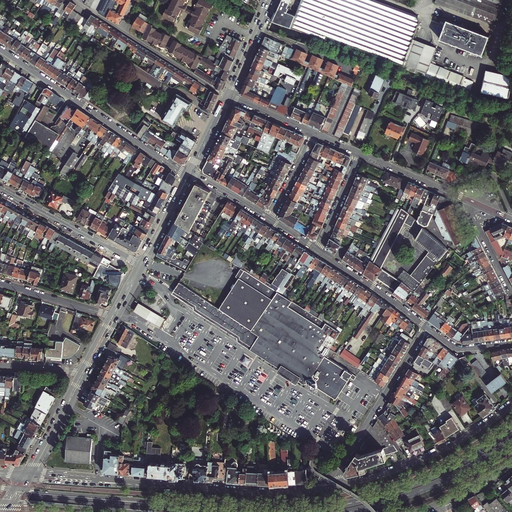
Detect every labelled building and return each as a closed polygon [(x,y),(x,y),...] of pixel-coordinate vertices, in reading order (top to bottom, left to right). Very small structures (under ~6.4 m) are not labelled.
[(46,10),(52,0),(45,0),(44,2),(46,4),(41,13),(42,15),(46,10)] [(53,8),(58,0),(52,0),(46,10),(49,12),(52,7),(53,8)] [(65,0),(58,0),(53,8),(55,10),(58,6),(61,7),(64,2),(65,0)] [(106,0),(99,13),(103,15),(111,0),(106,0)] [(116,1),(119,3),(121,0),(111,0),(103,15),(106,17),(119,24),(130,2),(126,0),(124,0),(122,4),(118,12),(112,9),(116,1)] [(148,10),(155,13),(161,0),(151,0),(149,5),(150,6),(148,10)] [(186,0),(187,0),(172,0),(168,8),(167,7),(163,16),(173,20),(174,18),(177,13),(179,14),(185,0),(186,0)] [(189,0),(187,0),(186,0),(185,0),(179,14),(177,13),(174,18),(176,19),(178,15),(180,16),(183,9),(184,9),(185,7),(185,6),(186,3),(187,3),(188,2),(189,2),(189,0)] [(193,21),(190,26),(189,29),(200,34),(204,26),(202,25),(210,8),(213,7),(214,4),(206,0),(199,0),(198,2),(197,5),(198,6),(191,20),(193,21)] [(403,69),(403,67),(414,38),(418,29),(421,22),(418,16),(376,0),(302,0),(297,15),(288,11),(290,7),(289,7),(291,0),(282,0),(281,4),(279,7),(285,10),(283,13),(280,12),(279,14),(277,13),(275,17),(273,21),(292,28),(292,27),(332,42),(333,41),(354,49),(355,46),(357,47),(356,50),(390,63),(389,64),(403,69)] [(475,16),(495,24),(504,0),(436,0),(436,1),(449,7),(475,16)] [(66,20),(68,17),(73,10),(77,4),(71,1),(69,5),(58,22),(56,25),(59,27),(64,19),(66,20)] [(58,22),(69,5),(64,2),(61,7),(60,9),(58,12),(56,14),(58,15),(55,20),(58,22)] [(188,25),(190,26),(193,21),(191,20),(198,6),(197,5),(198,2),(195,2),(194,5),(195,5),(194,7),(195,7),(194,10),(193,10),(191,13),(192,14),(188,21),(190,22),(188,25)] [(68,17),(74,20),(78,13),(73,10),(68,17)] [(74,20),(72,23),(75,25),(78,24),(79,24),(84,17),(78,13),(74,20)] [(139,16),(150,23),(152,19),(142,13),(139,16)] [(92,14),(89,20),(82,30),(85,32),(85,33),(86,34),(89,31),(97,17),(92,14)] [(133,25),(145,33),(150,23),(139,16),(133,25)] [(84,17),(79,24),(77,27),(82,30),(89,20),(84,17)] [(104,21),(97,17),(89,31),(95,35),(98,30),(104,21)] [(245,18),(242,22),(248,26),(249,27),(251,22),(245,18)] [(451,21),(442,18),(441,21),(440,23),(446,26),(442,34),(441,39),(483,54),(490,36),(485,34),(476,31),(462,25),(451,21)] [(104,21),(98,30),(107,36),(108,35),(113,27),(104,21)] [(159,42),(164,45),(166,46),(171,35),(164,31),(163,33),(156,30),(157,28),(153,26),(153,24),(150,23),(145,33),(143,37),(146,38),(158,44),(159,42)] [(0,40),(2,42),(10,31),(11,28),(6,25),(5,26),(0,34),(0,40)] [(2,42),(7,45),(15,32),(17,29),(15,27),(12,32),(10,31),(2,42)] [(17,51),(28,35),(32,29),(28,27),(20,40),(18,39),(18,40),(12,48),(17,51)] [(115,41),(110,48),(112,49),(116,43),(122,33),(113,27),(108,35),(112,38),(111,38),(115,41)] [(12,48),(18,40),(15,38),(18,34),(15,32),(7,45),(12,48)] [(131,39),(122,33),(116,43),(121,46),(118,51),(115,49),(115,51),(121,55),(123,52),(126,48),(128,44),(131,39)] [(33,38),(28,35),(17,51),(22,55),(33,38)] [(27,58),(37,44),(34,42),(38,36),(36,35),(33,38),(22,55),(27,58)] [(220,49),(223,50),(236,57),(243,42),(228,35),(220,49)] [(266,37),(262,46),(281,55),(282,55),(286,46),(266,37)] [(163,46),(164,45),(159,42),(158,44),(146,38),(146,41),(152,43),(152,44),(154,45),(155,44),(159,47),(160,45),(163,46)] [(432,63),(438,47),(414,38),(403,67),(427,76),(432,63)] [(133,47),(132,50),(135,53),(136,52),(140,45),(131,39),(128,44),(133,47)] [(169,50),(172,51),(176,54),(176,55),(190,62),(189,64),(194,67),(197,68),(198,67),(201,62),(203,56),(182,45),(183,43),(175,39),(169,50)] [(37,43),(37,44),(27,58),(32,61),(37,53),(35,51),(37,48),(40,44),(37,43)] [(211,55),(216,46),(214,45),(210,43),(203,56),(218,64),(225,68),(230,70),(236,57),(223,50),(218,59),(211,55)] [(32,61),(37,65),(46,51),(48,47),(43,44),(40,49),(37,53),(32,61)] [(140,45),(136,52),(140,54),(139,55),(143,58),(142,59),(144,60),(150,51),(140,45)] [(262,46),(258,54),(274,61),(276,61),(277,58),(279,59),(281,55),(262,46)] [(286,57),(291,48),(286,46),(282,55),(286,57)] [(47,72),(60,52),(55,48),(51,54),(42,68),(47,72)] [(52,76),(65,56),(62,54),(64,50),(63,48),(60,52),(47,72),(52,76)] [(294,49),(291,48),(286,57),(290,58),(292,53),(293,53),(294,49)] [(295,54),(293,53),(292,53),(290,58),(303,64),(307,66),(325,74),(337,79),(339,74),(336,73),(339,65),(329,61),(326,68),(320,66),(324,59),(314,55),(311,61),(305,59),(308,53),(298,48),(295,54)] [(37,65),(42,68),(51,54),(48,52),(46,51),(37,65)] [(159,57),(150,51),(144,60),(151,64),(152,63),(153,64),(155,62),(156,62),(159,57)] [(174,55),(173,57),(176,58),(177,58),(181,60),(181,62),(183,62),(184,62),(186,63),(186,64),(187,65),(187,66),(192,68),(194,67),(189,64),(190,62),(176,55),(176,54),(172,51),(171,53),(174,55)] [(274,61),(258,54),(256,60),(272,67),(274,61)] [(57,79),(63,70),(61,69),(66,62),(68,58),(65,56),(52,76),(57,79)] [(217,66),(218,64),(203,56),(201,62),(214,69),(216,66),(217,66)] [(169,63),(159,57),(156,62),(154,66),(151,69),(149,73),(159,79),(169,63)] [(125,67),(159,89),(163,82),(161,80),(159,79),(149,73),(140,67),(130,61),(126,58),(119,69),(122,71),(125,67)] [(132,58),(130,61),(140,67),(142,64),(132,58)] [(68,87),(78,73),(75,71),(77,69),(75,68),(79,61),(77,60),(68,74),(62,82),(68,87)] [(272,67),(256,60),(253,66),(266,71),(271,74),(274,68),(272,67)] [(344,67),(354,72),(358,64),(347,60),(344,67)] [(169,63),(159,79),(161,80),(162,78),(165,74),(169,77),(172,79),(173,77),(178,69),(169,63)] [(300,72),(279,63),(274,75),(277,76),(279,77),(281,72),(288,75),(286,80),(295,84),(297,79),(301,81),(304,74),(300,72)] [(432,63),(427,76),(443,83),(448,71),(466,78),(466,76),(452,71),(432,63)] [(62,82),(68,74),(66,73),(70,66),(70,65),(67,64),(63,70),(57,79),(62,82)] [(4,89),(14,71),(7,66),(0,77),(0,80),(2,81),(0,85),(0,87),(0,88),(0,96),(3,91),(4,89)] [(253,66),(250,71),(273,81),(273,79),(273,78),(274,76),(265,72),(266,71),(253,66)] [(307,66),(304,74),(301,81),(296,91),(302,93),(306,83),(311,85),(318,88),(325,74),(307,66)] [(197,68),(195,73),(221,90),(225,82),(230,70),(225,68),(220,77),(216,75),(214,78),(198,67),(197,68)] [(173,77),(182,83),(184,80),(187,75),(178,69),(173,77)] [(79,71),(78,73),(68,87),(74,91),(85,75),(87,72),(84,70),(83,73),(79,71)] [(511,86),(511,75),(511,76),(492,71),(487,70),(482,91),(509,98),(511,86)] [(22,75),(14,71),(4,89),(7,90),(8,88),(9,88),(10,86),(12,86),(14,82),(17,84),(22,75)] [(273,81),(250,71),(248,76),(271,86),(273,81)] [(375,86),(372,85),(368,93),(379,98),(389,75),(378,71),(377,73),(380,75),(375,86)] [(443,83),(442,84),(460,92),(461,90),(468,92),(473,81),(466,78),(448,71),(443,83)] [(352,86),(355,79),(339,72),(339,74),(337,79),(344,82),(349,85),(352,86)] [(377,73),(372,85),(375,86),(380,75),(377,73)] [(24,77),(22,75),(17,84),(13,90),(17,92),(18,91),(19,91),(21,93),(19,97),(16,96),(12,103),(20,107),(33,83),(30,80),(24,77)] [(74,91),(89,101),(96,91),(85,84),(89,77),(85,75),(74,91)] [(196,80),(187,75),(184,80),(189,84),(187,87),(191,89),(196,80)] [(271,86),(248,76),(245,82),(255,87),(256,84),(265,88),(264,91),(266,91),(274,95),(277,88),(271,86)] [(201,83),(196,80),(191,89),(194,92),(195,92),(201,83)] [(261,89),(255,87),(245,82),(241,92),(242,95),(255,100),(258,93),(259,93),(261,89)] [(302,93),(307,96),(311,85),(306,83),(302,93)] [(45,86),(35,105),(41,109),(44,104),(49,107),(50,105),(46,102),(48,99),(56,104),(61,97),(45,86)] [(199,91),(201,93),(207,93),(205,96),(208,98),(216,102),(219,94),(212,90),(205,86),(204,87),(202,87),(199,91)] [(274,95),(269,107),(278,110),(286,91),(278,87),(277,88),(274,95)] [(258,93),(255,100),(260,103),(266,91),(264,91),(261,89),(259,93),(258,93)] [(398,92),(395,100),(403,104),(402,107),(406,108),(407,106),(409,106),(409,107),(416,110),(420,100),(413,97),(413,98),(411,98),(414,91),(410,89),(407,95),(398,92)] [(0,106),(3,109),(10,96),(6,93),(3,91),(0,96),(0,106)] [(269,107),(274,95),(266,91),(260,103),(269,107)] [(193,102),(179,94),(163,119),(172,125),(172,124),(175,126),(185,107),(188,109),(189,108),(193,102)] [(283,112),(286,114),(290,105),(293,98),(289,96),(285,105),(285,107),(283,112)] [(201,103),(204,104),(212,109),(216,102),(208,98),(207,101),(204,100),(203,101),(203,100),(201,103)] [(49,107),(54,110),(57,105),(56,104),(48,99),(46,102),(50,105),(49,107)] [(296,107),(292,116),(303,121),(311,104),(299,99),(296,107)] [(434,102),(428,99),(422,114),(428,116),(430,112),(434,114),(432,119),(438,122),(447,103),(440,100),(437,108),(433,106),(434,102)] [(14,119),(9,127),(13,129),(17,124),(24,128),(21,134),(25,136),(41,109),(35,105),(29,101),(27,105),(25,104),(19,114),(17,113),(14,119)] [(311,104),(303,121),(309,124),(318,104),(312,102),(311,104)] [(309,124),(321,129),(327,117),(318,113),(318,112),(319,112),(321,109),(320,107),(322,104),(319,103),(318,104),(309,124)] [(40,123),(49,107),(44,104),(41,109),(25,136),(48,150),(74,111),(67,106),(54,125),(56,126),(55,127),(57,129),(55,132),(51,130),(40,123)] [(212,109),(204,104),(202,109),(210,114),(212,109)] [(290,105),(286,114),(292,116),(296,107),(290,105)] [(234,108),(232,111),(240,115),(239,116),(241,117),(242,115),(245,116),(244,118),(251,121),(249,122),(248,125),(250,126),(255,114),(237,106),(234,108)] [(74,111),(48,150),(52,152),(61,158),(66,149),(68,147),(78,132),(74,129),(72,127),(74,124),(73,123),(75,121),(73,120),(79,109),(76,107),(74,111)] [(74,129),(78,132),(89,116),(79,109),(73,120),(75,121),(77,122),(78,123),(79,124),(78,125),(77,125),(74,129)] [(232,111),(230,117),(239,121),(242,122),(244,123),(245,124),(246,121),(243,120),(244,118),(241,117),(239,116),(240,115),(232,111)] [(262,117),(255,114),(250,126),(257,129),(257,127),(255,126),(256,123),(259,124),(262,117)] [(471,127),(475,128),(483,131),(490,133),(493,127),(453,115),(450,121),(458,123),(471,127)] [(86,138),(87,139),(90,141),(101,124),(96,120),(91,117),(89,116),(78,132),(81,135),(84,130),(87,129),(89,126),(92,129),(86,138)] [(230,117),(228,122),(240,127),(242,122),(239,121),(230,117)] [(257,129),(263,132),(269,120),(262,117),(259,124),(262,125),(261,129),(257,127),(257,129)] [(139,133),(138,134),(143,137),(149,128),(152,124),(145,119),(137,131),(139,133)] [(262,151),(275,123),(269,120),(263,132),(262,136),(260,140),(257,148),(260,150),(262,151)] [(449,120),(446,126),(456,129),(458,123),(450,121),(449,120)] [(396,124),(391,121),(386,132),(388,133),(388,134),(391,135),(392,135),(400,138),(401,134),(403,135),(406,127),(396,123),(396,124)] [(242,134),(246,136),(248,131),(244,129),(242,128),(240,127),(228,122),(225,128),(236,133),(242,135),(242,134)] [(282,126),(275,123),(262,151),(270,154),(276,139),(282,126)] [(458,123),(456,129),(468,133),(471,127),(458,123)] [(98,141),(106,128),(101,124),(90,141),(89,142),(93,145),(96,139),(98,141)] [(244,129),(248,131),(257,135),(262,136),(263,132),(257,129),(250,126),(248,125),(246,124),(244,129)] [(281,146),(289,129),(282,126),(276,139),(280,141),(275,150),(279,152),(281,146)] [(102,145),(111,131),(106,128),(98,141),(95,145),(97,146),(97,147),(100,149),(102,145)] [(143,137),(161,150),(168,140),(149,128),(143,137)] [(223,133),(242,141),(257,148),(260,140),(256,139),(252,137),(252,139),(246,136),(242,134),(242,135),(241,137),(237,136),(237,137),(235,136),(236,133),(225,128),(223,133)] [(289,142),(294,131),(289,129),(281,146),(285,148),(286,148),(289,142)] [(197,140),(183,131),(180,134),(174,130),(171,134),(179,139),(193,148),(197,140)] [(117,135),(111,131),(102,145),(105,147),(102,151),(104,153),(102,155),(103,156),(107,150),(109,146),(117,135)] [(293,147),(299,134),(294,131),(289,142),(292,143),(291,146),(293,147)] [(430,140),(413,132),(410,140),(417,143),(414,151),(424,155),(430,140)] [(219,139),(219,140),(238,149),(242,141),(223,133),(219,139)] [(293,147),(291,151),(298,154),(306,139),(304,136),(299,134),(293,147)] [(122,138),(117,135),(109,146),(111,148),(109,151),(112,153),(122,138)] [(126,141),(122,138),(112,153),(110,155),(115,158),(120,151),(126,141)] [(182,164),(185,163),(189,155),(179,149),(178,151),(175,149),(174,151),(171,148),(172,146),(175,148),(177,149),(178,148),(176,147),(177,144),(169,139),(168,140),(161,150),(182,164)] [(178,148),(179,149),(189,155),(193,148),(179,139),(177,144),(176,147),(178,148)] [(216,144),(227,149),(236,154),(238,149),(219,140),(216,144)] [(136,148),(126,141),(120,151),(127,156),(123,162),(126,164),(136,148)] [(320,162),(322,159),(327,146),(320,143),(317,143),(310,157),(320,162)] [(212,153),(228,161),(229,158),(234,160),(241,163),(243,161),(244,158),(238,155),(237,158),(229,154),(228,154),(225,153),(227,149),(216,144),(212,153)] [(460,159),(469,163),(473,152),(476,147),(471,145),(469,150),(465,149),(460,159)] [(285,152),(286,148),(285,148),(281,146),(279,152),(295,159),(298,154),(291,151),(289,154),(285,152)] [(327,146),(322,159),(324,160),(323,163),(325,164),(326,161),(327,158),(332,148),(327,146)] [(66,149),(76,155),(77,153),(68,147),(66,149)] [(337,150),(332,148),(327,158),(330,159),(329,162),(326,161),(325,164),(329,166),(330,166),(331,165),(333,160),(337,150)] [(503,152),(499,151),(497,154),(494,162),(504,166),(507,159),(510,160),(511,155),(511,151),(505,148),(503,152)] [(79,158),(76,155),(66,149),(61,158),(60,159),(65,163),(61,172),(67,175),(73,166),(79,158)] [(336,165),(342,152),(337,150),(333,160),(335,161),(333,166),(331,165),(330,166),(330,167),(334,168),(334,167),(335,167),(336,165)] [(139,168),(144,161),(145,161),(144,162),(148,165),(152,159),(142,152),(128,172),(125,176),(128,178),(136,166),(139,168)] [(295,159),(279,152),(276,157),(292,164),(295,159)] [(341,167),(342,164),(347,154),(342,152),(336,165),(341,167)] [(491,163),(493,164),(494,162),(497,154),(492,152),(491,155),(484,152),(482,156),(473,152),(469,163),(473,164),(478,167),(480,162),(483,164),(487,166),(489,162),(491,163)] [(79,168),(87,156),(82,153),(79,158),(73,166),(75,167),(79,168)] [(212,153),(208,160),(217,164),(219,160),(226,164),(228,161),(212,153)] [(351,156),(347,154),(342,164),(345,166),(344,169),(341,167),(340,171),(345,173),(352,159),(351,156)] [(275,156),(273,160),(290,168),(292,164),(276,157),(275,156)] [(310,157),(308,162),(318,167),(320,162),(310,157)] [(19,187),(24,178),(22,177),(25,170),(27,172),(31,165),(33,161),(27,158),(20,171),(13,184),(19,187)] [(222,172),(227,174),(234,160),(229,158),(228,161),(226,164),(224,167),(222,172)] [(153,168),(157,162),(152,159),(148,165),(153,168)] [(224,167),(217,164),(208,160),(203,169),(204,173),(218,180),(220,176),(219,175),(221,172),(222,172),(224,167)] [(273,160),(271,164),(288,172),(290,168),(273,160)] [(442,166),(431,161),(427,171),(430,172),(433,171),(436,172),(435,174),(437,175),(438,173),(439,174),(442,166)] [(442,166),(439,174),(441,174),(440,176),(447,179),(448,182),(457,179),(454,171),(450,170),(453,164),(445,161),(442,166)] [(153,168),(151,171),(156,174),(174,184),(177,178),(176,175),(171,172),(170,173),(168,172),(167,173),(169,175),(168,176),(159,171),(162,166),(157,162),(153,168)] [(315,172),(318,167),(308,162),(305,167),(315,172)] [(271,164),(269,169),(286,176),(288,172),(271,164)] [(19,187),(24,190),(34,172),(36,168),(31,165),(27,172),(24,178),(19,187)] [(8,181),(14,170),(15,168),(11,166),(10,167),(8,166),(7,168),(2,178),(8,181)] [(171,172),(162,166),(159,171),(168,176),(169,175),(167,173),(168,172),(170,173),(171,172)] [(228,186),(232,189),(243,171),(243,170),(240,168),(241,167),(240,166),(236,172),(235,174),(234,177),(228,186)] [(305,167),(303,171),(312,176),(315,177),(316,175),(320,176),(320,173),(315,172),(305,167)] [(334,171),(333,173),(343,178),(345,173),(340,171),(335,169),(334,168),(330,167),(329,169),(334,171)] [(8,181),(13,184),(20,171),(17,169),(16,171),(14,170),(8,181)] [(117,178),(114,182),(162,207),(166,198),(137,182),(128,178),(125,176),(128,172),(125,170),(123,169),(120,173),(117,178)] [(286,176),(269,169),(267,172),(284,181),(286,176)] [(243,171),(232,189),(236,191),(242,181),(244,177),(247,173),(243,171)] [(312,176),(303,171),(300,176),(310,181),(317,184),(317,183),(314,181),(316,179),(319,179),(318,180),(320,181),(321,181),(323,179),(321,179),(315,177),(312,176)] [(34,172),(24,190),(30,193),(36,181),(38,178),(40,175),(34,172)] [(225,177),(227,174),(222,172),(221,172),(219,175),(220,176),(218,180),(223,183),(226,178),(225,177)] [(249,180),(246,184),(240,194),(244,196),(253,182),(250,181),(251,179),(252,180),(255,173),(253,172),(249,180)] [(267,172),(265,176),(268,178),(281,186),(284,181),(267,172)] [(343,178),(333,173),(329,172),(328,174),(332,176),(331,179),(341,183),(343,178)] [(406,180),(388,172),(384,181),(401,188),(399,192),(404,195),(409,183),(405,181),(406,180)] [(357,179),(376,188),(378,189),(379,186),(372,182),(373,180),(359,173),(357,179)] [(174,184),(156,174),(154,179),(157,181),(157,182),(162,185),(161,188),(169,193),(174,184)] [(228,178),(226,178),(223,183),(228,186),(234,177),(230,175),(228,178)] [(257,176),(253,182),(244,196),(250,200),(256,192),(254,191),(257,185),(259,186),(263,180),(261,178),(257,176)] [(298,180),(311,187),(316,189),(317,187),(317,186),(310,182),(310,181),(300,176),(298,180)] [(330,181),(329,184),(339,188),(341,183),(331,179),(325,176),(324,179),(330,181)] [(242,181),(236,191),(240,194),(246,184),(249,180),(244,177),(242,181)] [(281,186),(268,178),(266,182),(270,184),(272,186),(279,190),(281,186)] [(139,179),(137,182),(166,198),(169,193),(161,188),(160,188),(159,190),(152,185),(153,184),(146,180),(144,182),(139,179)] [(357,179),(354,185),(371,193),(373,190),(375,191),(376,188),(357,179)] [(260,195),(256,192),(250,200),(257,204),(264,193),(266,190),(270,184),(266,182),(263,180),(259,186),(263,189),(261,192),(260,192),(259,193),(260,194),(260,195)] [(311,187),(298,180),(296,185),(305,190),(309,192),(311,187)] [(30,193),(34,195),(36,193),(39,195),(44,185),(36,181),(30,193)] [(117,194),(129,201),(142,208),(145,202),(150,205),(147,210),(157,216),(162,207),(114,182),(110,189),(109,190),(117,194)] [(322,187),(326,189),(337,194),(339,188),(329,184),(325,182),(322,187)] [(407,202),(415,184),(410,182),(409,183),(404,195),(402,199),(407,202)] [(183,211),(178,220),(177,221),(187,229),(190,231),(212,191),(197,184),(191,195),(183,211)] [(420,186),(415,184),(407,202),(412,204),(420,186)] [(293,190),(310,200),(312,197),(309,196),(310,195),(309,194),(309,193),(305,191),(305,190),(296,185),(293,190)] [(354,185),(352,190),(367,197),(368,197),(371,199),(373,193),(371,193),(354,185)] [(272,186),(269,192),(276,196),(279,190),(272,186)] [(426,189),(420,186),(412,204),(410,210),(413,211),(417,201),(416,201),(418,198),(421,199),(426,189)] [(321,193),(324,194),(334,199),(337,194),(326,189),(322,187),(321,187),(319,192),(321,193)] [(105,196),(107,197),(114,200),(117,194),(109,190),(105,196)] [(312,201),(310,200),(293,190),(289,198),(298,202),(300,199),(303,200),(302,202),(306,204),(305,206),(308,208),(309,205),(311,202),(312,201)] [(367,197),(352,190),(350,195),(365,202),(366,202),(368,197),(367,197)] [(448,198),(431,191),(418,220),(421,225),(425,227),(429,226),(434,213),(437,205),(439,201),(442,203),(447,200),(448,198)] [(51,195),(49,194),(48,196),(46,200),(48,201),(47,202),(49,203),(52,205),(58,207),(61,201),(73,207),(76,202),(64,195),(63,197),(53,192),(51,195)] [(268,210),(276,196),(269,192),(268,193),(271,195),(268,199),(267,198),(261,207),(266,210),(268,210)] [(322,199),(332,204),(334,199),(324,194),(321,193),(320,195),(316,194),(316,193),(314,192),(313,194),(315,195),(314,196),(322,199)] [(266,195),(264,193),(257,204),(261,207),(267,198),(266,198),(265,197),(266,195)] [(105,196),(102,194),(96,205),(101,208),(105,201),(107,197),(105,196)] [(365,202),(350,195),(347,202),(361,209),(365,202)] [(311,202),(316,204),(330,210),(332,204),(322,199),(321,201),(312,197),(310,200),(312,201),(311,202)] [(286,203),(295,208),(299,210),(300,210),(301,211),(302,211),(304,208),(304,206),(298,202),(289,198),(286,203)] [(233,216),(239,206),(229,200),(223,210),(233,216)] [(147,210),(142,208),(129,201),(127,205),(139,211),(138,213),(140,215),(154,222),(157,216),(147,210)] [(439,210),(442,203),(439,201),(437,205),(434,213),(437,214),(439,210)] [(0,220),(2,221),(11,205),(6,202),(0,212),(0,220)] [(347,202),(344,208),(356,213),(356,211),(365,215),(367,211),(361,209),(347,202)] [(286,203),(283,208),(292,213),(293,212),(295,208),(286,203)] [(308,208),(327,216),(330,210),(316,204),(314,208),(309,205),(308,208)] [(16,208),(11,205),(2,221),(1,224),(3,225),(8,215),(11,217),(16,208)] [(396,290),(393,293),(403,301),(412,289),(398,279),(382,268),(405,223),(413,227),(416,219),(399,205),(396,210),(394,215),(390,222),(387,227),(385,233),(373,256),(372,257),(364,273),(375,281),(377,277),(396,290)] [(467,239),(453,209),(451,205),(439,210),(441,214),(437,216),(439,220),(436,221),(442,234),(445,233),(449,240),(453,238),(458,249),(456,252),(462,258),(467,239)] [(14,224),(21,211),(16,208),(11,217),(14,219),(12,223),(8,229),(11,231),(14,224)] [(235,225),(237,226),(247,211),(242,208),(231,225),(229,229),(231,230),(235,225)] [(292,213),(283,208),(279,216),(280,218),(290,224),(294,215),(292,214),(292,213)] [(314,217),(315,217),(325,221),(327,216),(308,208),(307,210),(309,210),(308,211),(316,214),(314,217)] [(356,213),(344,208),(342,214),(357,221),(359,221),(362,216),(356,213)] [(89,211),(84,209),(78,219),(86,224),(93,210),(91,209),(89,211)] [(86,224),(91,226),(98,213),(93,210),(86,224)] [(27,214),(21,211),(14,224),(17,226),(19,221),(22,223),(27,214)] [(240,231),(251,214),(247,211),(237,226),(236,228),(240,231)] [(98,230),(102,222),(105,217),(98,213),(91,226),(98,230)] [(23,233),(32,217),(27,214),(22,223),(20,227),(22,228),(20,232),(23,233)] [(244,230),(246,232),(256,217),(251,214),(240,231),(238,234),(240,236),(244,230)] [(342,214),(339,219),(355,226),(357,221),(342,214)] [(140,221),(151,227),(154,222),(140,215),(139,218),(141,219),(140,221)] [(295,228),(298,222),(300,218),(295,216),(294,215),(290,224),(295,228)] [(37,219),(32,217),(23,233),(25,234),(27,231),(28,230),(30,231),(32,228),(37,219)] [(119,233),(122,228),(123,226),(126,221),(119,217),(115,225),(109,236),(116,239),(119,233)] [(245,240),(247,241),(260,220),(256,217),(246,232),(249,234),(245,240)] [(317,239),(325,221),(315,217),(308,236),(313,240),(317,239)] [(36,235),(42,222),(37,219),(32,228),(35,230),(33,233),(30,231),(30,233),(28,236),(33,239),(36,235)] [(339,219),(337,225),(350,231),(350,229),(357,232),(359,228),(355,226),(339,219)] [(175,220),(172,226),(183,233),(184,234),(187,229),(177,221),(175,220)] [(260,220),(247,241),(241,250),(245,253),(254,238),(255,239),(265,223),(260,220)] [(151,227),(140,221),(137,227),(148,233),(151,227)] [(223,238),(229,229),(231,225),(229,223),(226,221),(218,235),(223,238)] [(45,238),(51,227),(42,222),(36,235),(42,238),(42,236),(45,238)] [(109,236),(115,225),(108,222),(107,224),(102,222),(98,230),(109,236)] [(295,228),(307,236),(310,230),(298,222),(295,228)] [(255,239),(260,242),(270,227),(265,223),(255,239)] [(486,231),(505,267),(509,265),(511,258),(511,252),(505,249),(504,252),(497,240),(504,236),(509,225),(503,223),(486,231)] [(137,231),(136,233),(145,238),(148,233),(137,227),(132,224),(132,226),(133,227),(132,228),(137,231)] [(337,225),(334,230),(347,236),(350,231),(337,225)] [(136,233),(123,226),(122,228),(124,228),(122,232),(129,235),(128,238),(121,234),(119,233),(116,239),(124,244),(135,250),(138,250),(139,248),(141,244),(145,238),(136,233)] [(183,233),(172,226),(171,229),(181,236),(183,233)] [(56,230),(51,227),(45,238),(42,243),(45,244),(49,238),(51,239),(56,230)] [(269,244),(278,231),(270,227),(260,242),(257,247),(259,248),(264,241),(269,244)] [(411,275),(422,284),(449,249),(424,228),(417,239),(430,251),(411,275)] [(197,254),(200,248),(191,242),(181,236),(171,229),(168,233),(181,242),(187,246),(186,247),(197,254)] [(56,244),(61,234),(62,233),(56,230),(51,239),(51,240),(54,241),(50,248),(53,250),(56,244)] [(346,238),(347,236),(334,230),(327,246),(328,249),(343,259),(351,246),(343,242),(341,245),(334,240),(338,235),(346,238)] [(282,234),(278,231),(269,244),(267,248),(271,251),(275,246),(282,234)] [(176,250),(177,250),(181,242),(168,233),(163,243),(170,248),(170,246),(172,247),(172,246),(177,248),(176,250)] [(69,239),(61,234),(56,244),(64,248),(69,239)] [(196,234),(193,239),(202,246),(204,243),(206,239),(201,236),(200,237),(196,234)] [(282,246),(288,238),(282,234),(275,246),(278,248),(273,256),(275,257),(278,252),(282,246)] [(470,246),(472,251),(482,246),(477,236),(475,237),(473,243),(471,246),(470,246)] [(282,258),(293,241),(288,238),(282,246),(284,248),(281,254),(279,257),(282,258)] [(78,243),(69,239),(64,248),(73,252),(78,243)] [(191,242),(200,248),(202,246),(193,239),(191,242)] [(288,261),(293,254),(298,245),(293,241),(282,258),(288,261)] [(86,248),(78,243),(73,252),(81,257),(86,248)] [(163,243),(159,251),(173,259),(175,259),(177,258),(179,254),(176,252),(170,248),(163,243)] [(351,246),(343,259),(347,262),(356,247),(353,245),(354,244),(353,243),(352,244),(351,246)] [(293,254),(296,256),(302,247),(298,245),(293,254)] [(468,253),(471,258),(485,251),(482,246),(472,251),(468,253)] [(296,266),(306,250),(302,247),(296,256),(291,263),(296,266)] [(360,249),(356,247),(347,262),(351,265),(360,249)] [(95,252),(86,248),(81,257),(90,261),(95,252)] [(360,249),(351,265),(356,267),(363,255),(360,253),(362,250),(360,249)] [(311,253),(306,250),(296,266),(301,269),(311,253)] [(159,251),(157,255),(171,262),(173,259),(159,251)] [(471,263),(487,255),(485,251),(471,258),(469,259),(471,263)] [(8,274),(14,253),(12,252),(10,257),(7,256),(6,259),(2,272),(8,274)] [(16,254),(14,253),(8,274),(14,276),(16,267),(13,266),(14,262),(16,254)] [(302,277),(308,268),(316,256),(311,253),(301,269),(298,274),(302,277)] [(356,267),(360,270),(368,255),(367,254),(365,257),(363,255),(356,267)] [(368,255),(360,270),(364,273),(372,257),(368,255)] [(489,260),(487,255),(471,263),(474,269),(489,260)] [(316,268),(321,260),(316,256),(308,268),(311,270),(308,276),(310,277),(312,273),(316,268)] [(111,260),(104,257),(101,263),(108,267),(109,264),(110,262),(111,260)] [(17,263),(16,267),(14,276),(19,277),(23,266),(23,264),(24,262),(18,260),(17,263)] [(312,287),(316,281),(327,264),(321,260),(316,268),(319,270),(315,275),(309,285),(312,287)] [(489,260),(474,269),(476,273),(492,264),(489,260)] [(184,262),(181,267),(187,270),(190,265),(186,263),(184,262)] [(108,267),(101,263),(94,276),(119,287),(120,284),(121,282),(122,279),(122,276),(122,269),(119,269),(117,268),(109,264),(108,267)] [(448,263),(439,274),(443,278),(447,273),(448,274),(453,267),(448,263)] [(328,276),(333,267),(327,264),(316,281),(319,283),(325,274),(328,276)] [(494,269),(492,264),(476,273),(478,277),(484,274),(494,269)] [(28,280),(32,269),(24,266),(23,266),(19,277),(28,280)] [(32,266),(32,269),(28,280),(33,281),(33,282),(38,283),(39,278),(41,278),(44,270),(35,267),(32,266)] [(331,280),(338,270),(333,267),(328,276),(322,284),(324,285),(329,279),(331,280)] [(279,292),(291,273),(293,270),(291,269),(289,272),(283,268),(276,279),(265,272),(260,279),(278,291),(279,292)] [(244,269),(219,308),(252,330),(278,291),(260,279),(244,269)] [(494,269),(484,274),(487,278),(496,273),(494,269)] [(342,273),(338,270),(331,280),(322,294),(323,295),(328,288),(329,288),(332,283),(334,285),(342,273)] [(404,270),(398,279),(412,289),(416,291),(420,285),(422,284),(411,275),(404,270)] [(77,276),(66,273),(61,287),(73,291),(77,276)] [(279,292),(284,295),(296,276),(291,273),(279,292)] [(339,286),(346,276),(342,273),(334,285),(331,289),(334,291),(335,289),(338,285),(339,286)] [(487,278),(489,283),(499,278),(496,273),(487,278)] [(337,290),(341,293),(351,279),(346,276),(339,286),(337,290)] [(487,291),(488,291),(502,284),(499,278),(489,283),(484,286),(487,291)] [(347,292),(349,294),(349,293),(356,282),(351,279),(341,293),(337,300),(340,302),(347,292)] [(93,292),(96,281),(93,280),(91,286),(84,284),(80,296),(89,299),(91,291),(93,292)] [(305,384),(308,383),(307,379),(303,376),(304,374),(307,376),(313,374),(321,362),(320,361),(325,352),(327,353),(331,348),(341,332),(337,330),(333,327),(330,325),(329,324),(323,320),(318,317),(314,315),(310,312),(306,309),(300,305),(293,301),(288,298),(284,295),(279,292),(278,291),(252,330),(219,308),(180,282),(178,285),(174,291),(197,306),(197,308),(238,338),(239,342),(280,368),(279,370),(297,383),(299,381),(305,384)] [(360,285),(356,282),(349,293),(351,295),(350,297),(349,299),(348,298),(344,304),(347,305),(351,300),(353,296),(360,285)] [(490,295),(504,288),(502,284),(488,291),(490,295)] [(360,285),(353,296),(356,298),(353,302),(355,303),(357,299),(365,288),(360,285)] [(414,306),(422,296),(419,293),(423,288),(420,285),(416,291),(408,301),(414,306)] [(106,289),(100,288),(99,291),(97,301),(102,302),(103,300),(106,301),(108,301),(112,290),(106,288),(106,289)] [(357,309),(359,307),(369,291),(365,288),(357,299),(360,301),(358,304),(355,308),(357,309)] [(507,294),(504,288),(490,295),(490,296),(492,301),(506,294),(507,294)] [(416,291),(412,289),(403,301),(406,303),(408,301),(416,291)] [(419,312),(424,306),(422,305),(431,293),(427,290),(422,296),(414,306),(412,308),(419,312)] [(361,313),(374,294),(369,291),(359,307),(361,308),(359,312),(361,313)] [(361,313),(367,316),(379,297),(374,294),(361,313)] [(12,297),(4,295),(2,304),(1,305),(6,306),(5,309),(9,310),(13,299),(14,298),(14,297),(13,296),(12,297)] [(380,310),(382,306),(386,302),(379,297),(367,316),(364,320),(368,323),(378,309),(380,310)] [(22,301),(18,314),(20,315),(20,314),(33,317),(35,311),(33,310),(34,306),(27,303),(27,302),(22,301)] [(139,303),(134,311),(161,327),(167,318),(139,303)] [(42,305),(39,315),(52,319),(53,317),(55,311),(55,309),(42,305)] [(385,324),(395,309),(390,305),(387,309),(383,314),(386,316),(382,322),(385,324)] [(427,308),(424,306),(419,312),(426,318),(431,312),(432,307),(429,305),(427,308)] [(395,322),(401,313),(395,309),(385,324),(388,326),(390,324),(392,320),(395,322)] [(82,317),(83,313),(77,312),(72,327),(78,329),(78,327),(92,331),(95,321),(82,317)] [(395,322),(400,325),(406,317),(401,313),(395,322)] [(429,320),(441,329),(447,322),(435,313),(429,320)] [(10,326),(18,328),(19,325),(15,323),(17,315),(13,314),(10,326)] [(502,338),(500,323),(499,317),(498,314),(496,314),(497,321),(493,321),(494,324),(495,329),(496,339),(502,338)] [(451,316),(447,322),(441,329),(448,334),(454,326),(455,324),(458,320),(455,318),(455,319),(451,316)] [(406,317),(400,325),(406,329),(411,321),(406,317)] [(475,342),(472,322),(468,318),(470,327),(468,330),(465,333),(466,334),(463,338),(464,343),(475,342)] [(411,321),(406,329),(411,333),(414,329),(412,327),(414,323),(411,321)] [(128,328),(125,326),(123,331),(125,332),(119,343),(128,348),(136,333),(128,328)] [(364,329),(360,326),(353,336),(357,339),(364,329)] [(465,333),(468,330),(462,326),(459,330),(454,326),(448,334),(453,338),(459,341),(465,333)] [(408,342),(411,338),(403,333),(400,337),(408,342)] [(0,354),(16,356),(18,341),(14,341),(14,342),(9,341),(9,342),(3,342),(3,336),(0,336),(0,354)] [(46,356),(63,358),(65,358),(69,357),(71,357),(74,355),(75,354),(77,352),(81,345),(67,337),(64,341),(48,340),(47,345),(47,352),(46,356)] [(408,342),(400,337),(397,342),(408,349),(411,343),(408,342)] [(428,338),(424,345),(439,354),(445,347),(432,337),(428,338)] [(351,339),(345,349),(348,352),(355,342),(351,339)] [(18,341),(16,356),(24,357),(25,343),(25,341),(24,341),(18,341)] [(397,342),(395,341),(392,346),(405,353),(408,349),(397,342)] [(25,343),(24,357),(31,357),(32,347),(32,345),(33,344),(25,343)] [(108,347),(116,352),(118,347),(110,343),(108,347)] [(32,347),(31,357),(37,358),(36,358),(41,359),(42,353),(44,353),(44,351),(47,352),(47,345),(43,345),(43,348),(37,348),(32,347)] [(363,361),(371,349),(364,345),(361,348),(362,349),(356,357),(363,361)] [(439,354),(424,345),(419,354),(434,362),(439,354)] [(405,353),(392,346),(390,349),(389,348),(387,347),(386,348),(402,358),(405,353)] [(435,363),(436,364),(440,359),(442,360),(449,350),(445,347),(439,354),(434,362),(435,363)] [(399,363),(402,358),(386,348),(385,351),(388,353),(386,355),(399,363)] [(363,361),(356,357),(348,352),(345,349),(344,350),(341,355),(358,368),(361,364),(363,361)] [(510,362),(507,349),(501,350),(503,359),(504,363),(504,364),(507,364),(508,365),(510,364),(510,362)] [(444,380),(459,359),(460,359),(449,350),(442,360),(439,365),(444,368),(438,377),(444,380)] [(491,352),(493,361),(503,359),(501,350),(491,352)] [(325,356),(327,353),(325,352),(320,361),(321,362),(313,374),(307,376),(304,374),(303,376),(307,379),(308,383),(308,384),(310,383),(311,384),(313,384),(314,386),(317,386),(337,399),(340,394),(349,380),(351,378),(355,380),(357,376),(330,359),(325,356)] [(384,360),(396,368),(399,363),(386,355),(383,353),(382,356),(385,358),(384,360)] [(434,362),(419,354),(416,359),(417,359),(416,361),(420,363),(420,362),(424,364),(423,365),(431,370),(433,367),(431,366),(434,362)] [(107,361),(122,369),(125,363),(126,364),(129,359),(122,355),(120,359),(116,356),(115,358),(110,355),(107,361)] [(247,366),(251,360),(245,356),(241,362),(247,366)] [(464,366),(470,362),(469,360),(466,356),(460,359),(459,359),(464,366)] [(393,372),(396,368),(384,360),(381,364),(384,366),(393,372)] [(477,360),(472,364),(482,378),(487,374),(477,360)] [(104,367),(122,376),(132,382),(134,379),(124,374),(125,371),(122,369),(107,361),(104,367)] [(388,381),(391,377),(377,368),(373,366),(372,367),(374,368),(374,369),(375,370),(373,372),(388,381)] [(377,368),(391,377),(393,372),(384,366),(382,369),(379,367),(378,366),(377,368)] [(121,379),(122,376),(104,367),(101,372),(122,383),(124,385),(126,382),(121,379)] [(420,374),(412,369),(410,368),(407,375),(415,380),(417,377),(418,377),(420,374)] [(385,386),(388,381),(373,372),(372,371),(371,374),(373,376),(372,377),(385,386)] [(98,378),(119,389),(120,386),(122,383),(101,372),(98,378)] [(502,373),(487,384),(493,392),(498,388),(507,381),(502,373)] [(8,375),(6,396),(10,396),(11,387),(14,387),(15,376),(8,375)] [(407,375),(404,380),(421,390),(422,390),(424,392),(425,390),(419,386),(420,385),(419,385),(420,383),(415,380),(407,375)] [(23,377),(15,376),(14,387),(14,389),(22,390),(23,377)] [(98,378),(95,383),(109,391),(116,394),(117,391),(119,389),(98,378)] [(421,390),(404,380),(401,384),(409,389),(414,392),(418,395),(421,390)] [(109,391),(95,383),(92,390),(105,397),(109,391)] [(401,384),(398,389),(414,399),(416,396),(413,394),(414,392),(409,389),(401,384)] [(47,386),(36,406),(37,407),(48,413),(59,392),(47,386)] [(414,399),(398,389),(395,394),(403,399),(404,397),(409,400),(413,403),(415,400),(414,399)] [(92,390),(88,397),(100,403),(105,406),(108,399),(105,397),(92,390)] [(453,407),(444,392),(438,396),(447,411),(453,407)] [(395,394),(391,400),(395,403),(395,404),(406,418),(410,414),(404,408),(402,407),(406,401),(403,399),(395,394)] [(480,403),(476,406),(484,416),(495,407),(486,395),(478,400),(480,403)] [(454,403),(464,416),(468,413),(466,411),(471,407),(463,396),(454,403)] [(88,397),(84,404),(99,412),(101,409),(97,407),(100,403),(88,397)] [(385,424),(393,419),(395,417),(390,412),(392,409),(387,406),(383,414),(379,417),(385,424)] [(48,413),(37,407),(31,418),(40,423),(42,420),(43,421),(46,414),(47,415),(48,413)] [(129,414),(124,425),(126,426),(132,415),(129,414)] [(26,424),(38,430),(41,424),(40,423),(31,418),(28,417),(25,423),(26,424)] [(448,421),(441,426),(442,428),(447,437),(460,429),(453,417),(447,420),(448,421)] [(385,424),(391,433),(399,427),(393,419),(385,424)] [(25,423),(21,421),(18,428),(22,430),(26,424),(25,423)] [(274,435),(277,435),(277,438),(281,438),(281,440),(284,440),(284,443),(287,442),(287,433),(270,423),(267,421),(268,431),(271,431),(271,433),(274,433),(274,435)] [(362,473),(367,471),(366,466),(388,459),(386,455),(398,451),(378,421),(374,427),(387,447),(375,451),(371,436),(365,441),(361,447),(362,449),(364,449),(365,448),(367,447),(369,453),(361,455),(357,453),(355,457),(359,460),(362,473)] [(22,430),(25,432),(34,437),(38,430),(26,424),(22,430)] [(399,427),(391,433),(396,441),(401,438),(404,435),(399,427)] [(435,433),(440,443),(448,439),(447,437),(442,428),(438,430),(438,431),(435,433)] [(425,444),(418,429),(405,435),(407,440),(406,441),(411,451),(425,444)] [(34,437),(25,432),(20,443),(26,447),(28,448),(34,437)] [(93,438),(68,436),(66,449),(65,461),(77,462),(90,463),(93,438)] [(268,440),(270,463),(277,463),(274,441),(268,440)] [(146,454),(160,454),(160,448),(151,447),(152,442),(147,442),(146,454)] [(26,447),(20,443),(14,453),(7,453),(6,463),(12,463),(19,464),(28,448),(26,447)] [(119,473),(121,455),(121,451),(119,451),(119,453),(112,452),(113,450),(106,449),(105,457),(103,457),(103,463),(105,463),(104,472),(119,473)] [(272,485),(291,483),(290,471),(288,452),(282,453),(283,468),(288,468),(288,471),(273,472),(272,468),(270,469),(270,470),(272,485)] [(119,473),(132,474),(134,459),(134,458),(123,457),(123,455),(121,455),(119,473)] [(132,474),(145,475),(146,466),(147,458),(139,457),(139,460),(134,459),(132,474)] [(347,476),(362,473),(359,460),(355,457),(344,473),(347,476)] [(196,480),(208,481),(210,461),(210,459),(196,458),(195,465),(196,465),(195,474),(196,474),(196,480)] [(145,475),(171,477),(172,465),(163,464),(163,461),(160,461),(160,464),(150,463),(150,467),(146,466),(145,475)] [(208,481),(224,482),(225,467),(225,464),(221,464),(220,465),(214,464),(214,461),(210,461),(208,481)] [(224,482),(240,483),(242,471),(242,470),(238,470),(238,464),(237,462),(234,462),(232,464),(232,467),(225,467),(224,482)] [(172,465),(171,477),(177,478),(177,476),(183,477),(184,476),(184,475),(184,474),(183,473),(183,472),(184,471),(185,471),(185,467),(185,466),(185,464),(178,464),(178,465),(176,465),(177,464),(173,464),(173,465),(172,465)] [(247,483),(259,484),(260,472),(260,468),(255,468),(256,465),(248,465),(247,483)] [(296,483),(309,482),(307,465),(303,466),(303,467),(299,467),(299,470),(295,470),(296,483)] [(259,484),(272,485),(270,470),(269,470),(269,472),(265,472),(265,470),(260,470),(260,472),(259,484)] [(510,488),(501,495),(507,502),(511,498),(511,475),(506,480),(506,483),(510,488)] [(480,510),(484,507),(483,506),(475,496),(468,499),(475,508),(478,507),(480,510)] [(500,511),(506,508),(498,498),(491,503),(489,501),(483,505),(488,511),(494,511),(497,511),(500,511)]
